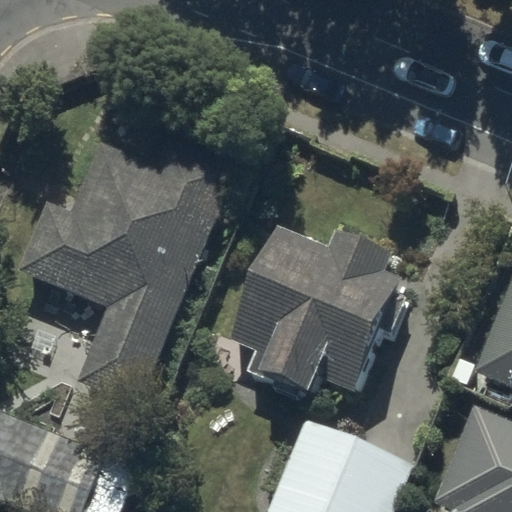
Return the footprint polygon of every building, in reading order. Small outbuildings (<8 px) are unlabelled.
[(113,315),(82,389),(144,414),(243,177),(173,148),(162,174),(105,150),(77,220),(52,210),(24,279),(113,315)] [(323,386),(358,400),(384,338),(395,342),(411,304),(400,300),(406,287),(389,280),(397,262),(340,239),(333,255),(283,234),(235,349),(260,359),(252,379),(315,405),(323,386)] [(511,409),(511,410),(511,295),(478,379),(511,392),(511,409)] [(511,511),(511,427),(478,413),(438,509),(445,511),(511,511)] [(0,415),(0,505),(16,511),(87,511),(109,461),(0,415)] [(275,511),(401,511),(418,473),(310,428),(275,511)]
